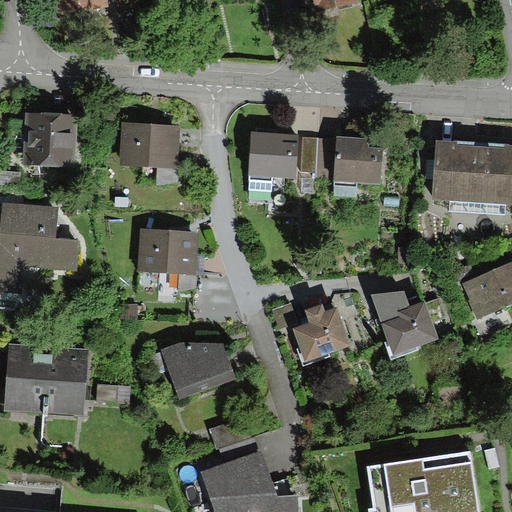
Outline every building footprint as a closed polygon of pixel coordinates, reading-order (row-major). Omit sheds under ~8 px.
[(53,0),(57,17),(110,6),(108,0),(53,0)] [(307,0),(311,16),(360,4),(359,0),(307,0)] [(24,113),(24,167),(73,167),(73,136),(73,112),(24,113)] [(121,122),(119,166),(178,168),(179,124),(155,123),(121,122)] [(251,132),(249,180),(272,181),(273,175),(295,176),(297,134),(279,133),(251,132)] [(336,136),(334,182),(381,184),(383,146),(371,146),(371,137),(359,137),(336,136)] [(319,139),(304,138),(301,172),(316,173),(319,139)] [(438,162),(435,197),(511,202),(511,144),(440,140),(438,162)] [(0,232),(0,296),(23,298),(25,268),(80,272),(82,239),(57,237),(59,208),(4,204),(2,232),(0,232)] [(139,229),(138,270),(197,272),(198,230),(180,230),(139,229)] [(460,283),(474,318),(511,302),(511,262),(497,268),(460,283)] [(404,291),(372,294),(381,323),(399,316),(398,311),(409,307),(404,291)] [(381,323),(388,340),(385,342),(391,359),(420,349),(418,344),(437,339),(424,302),(409,307),(398,311),(399,316),(381,323)] [(281,327),(299,323),(295,305),(277,308),(281,327)] [(328,352),(350,345),(337,307),(324,311),(322,305),(307,310),(311,323),(293,329),(299,348),(298,349),(303,365),(329,356),(328,352)] [(161,350),(179,399),(237,379),(225,344),(220,344),(220,330),(196,330),(196,343),(182,342),(161,350)] [(2,346),(0,392),(0,411),(76,415),(80,350),(2,346)] [(368,461),(375,511),(483,511),(474,447),(368,461)] [(264,449),(203,472),(216,510),(216,511),(299,511),(300,494),(279,495),(264,449)]
